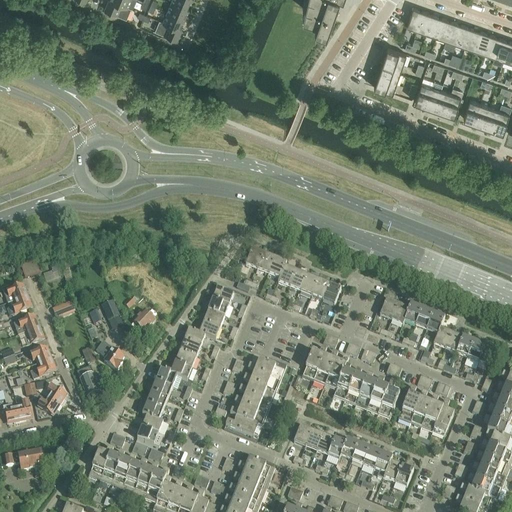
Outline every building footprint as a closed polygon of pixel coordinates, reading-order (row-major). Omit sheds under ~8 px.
[(128,8),(110,1),(110,0),(108,0),(108,3),(104,10),(127,20),(131,9),(128,7),(128,8)] [(172,0),(171,3),(186,9),(187,9),(190,0),(172,0)] [(326,22),(333,0),(304,0),(302,7),(317,12),(315,18),(326,22)] [(186,9),(171,3),(167,13),(184,20),(189,10),(187,9),(186,9)] [(415,10),(415,8),(414,8),(407,27),(417,30),(424,11),(422,11),(422,12),(415,10)] [(425,13),(425,12),(424,11),(417,30),(427,33),(433,15),(432,14),(432,16),(425,13)] [(167,13),(163,22),(163,23),(180,30),(180,29),(184,20),(167,13)] [(434,17),(435,15),(433,15),(427,33),(437,37),(443,18),(442,18),(441,19),(434,17)] [(444,20),(444,18),(443,18),(437,37),(446,40),(453,21),(451,21),(451,22),(444,20)] [(177,41),(182,30),(180,29),(180,30),(163,23),(163,22),(159,21),(155,32),(177,41)] [(454,23),(454,22),(453,21),(446,40),(456,44),(463,25),(461,24),(461,26),(454,23)] [(463,27),(464,25),(463,25),(456,44),(466,47),(472,28),(471,28),(470,29),(463,27)] [(473,30),(474,29),(472,28),(466,47),(475,50),(482,32),(481,31),(480,32),(473,30)] [(483,33),(483,32),(482,32),(475,50),(485,54),(491,35),(490,34),(490,36),(483,33)] [(492,37),(493,35),(491,35),(485,54),(495,57),(501,38),(500,38),(499,39),(492,37)] [(502,40),(502,39),(501,38),(495,57),(504,60),(511,42),(509,41),(509,43),(502,40)] [(388,48),(387,50),(388,50),(386,57),(385,57),(384,58),(403,65),(406,55),(388,48)] [(403,65),(384,58),(384,60),(385,60),(383,67),(381,67),(381,68),(400,74),(403,65)] [(400,74),(381,68),(380,69),(382,70),(379,77),(378,76),(378,78),(396,84),(400,74)] [(396,84),(378,78),(377,79),(378,79),(378,82),(376,86),(375,86),(374,88),(393,94),(396,84)] [(435,109),(441,90),(443,85),(434,82),(432,87),(425,105),(427,106),(427,105),(431,106),(434,107),(434,108),(435,109)] [(415,102),(417,103),(417,101),(422,103),(424,104),(424,105),(425,105),(432,87),(422,83),(415,102)] [(461,106),(464,98),(461,97),(463,92),(453,88),(451,93),(445,112),(446,113),(446,111),(453,114),(453,115),(455,116),(458,105),(461,106)] [(451,93),(441,90),(435,109),(436,109),(437,108),(444,110),(443,112),(445,112),(451,93)] [(464,119),(465,119),(466,118),(473,120),(472,122),(474,122),(480,104),(470,100),(464,119)] [(490,107),(480,104),(474,122),(475,123),(475,121),(482,124),(482,125),(483,126),(490,107)] [(499,110),(490,107),(483,126),(485,126),(485,125),(488,126),(492,127),(492,129),(493,129),(499,110)] [(509,114),(499,110),(493,129),(494,129),(495,128),(497,129),(502,131),(501,132),(503,133),(509,114)] [(257,272),(264,255),(252,250),(246,267),(257,272)] [(275,260),(264,255),(257,272),(268,277),(275,260)] [(287,264),(275,260),(268,277),(279,281),(280,281),(285,268),(287,264)] [(35,278),(41,276),(37,265),(20,266),(26,281),(31,279),(35,278)] [(51,270),(53,275),(58,274),(59,278),(64,277),(60,267),(56,268),(56,266),(50,267),(51,270)] [(296,273),(285,268),(280,281),(279,281),(278,285),(290,290),(296,273)] [(296,273),(290,290),(301,294),(307,277),(296,273)] [(307,277),(301,294),(312,298),(319,281),(307,277)] [(329,286),(319,281),(312,298),(323,303),(329,286)] [(341,291),(329,286),(323,303),(334,307),(341,291)] [(28,298),(26,292),(24,293),(22,287),(11,291),(10,288),(2,291),(8,305),(28,298)] [(229,308),(234,297),(217,290),(213,302),(229,308)] [(31,311),(29,304),(31,304),(28,298),(8,305),(10,310),(7,311),(9,317),(11,318),(31,311)] [(129,312),(138,302),(134,299),(133,301),(131,299),(124,307),(129,312)] [(380,318),(391,323),(398,306),(387,301),(380,318)] [(213,302),(208,313),(225,319),(229,308),(213,302)] [(120,317),(113,303),(102,308),(108,322),(120,317)] [(71,304),(53,311),(56,320),(74,313),(71,304)] [(398,306),(391,323),(403,327),(405,323),(404,323),(409,310),(398,306)] [(409,310),(404,323),(405,323),(415,328),(422,311),(411,306),(409,310)] [(434,315),(422,311),(415,328),(427,332),(434,315)] [(145,312),(141,316),(133,325),(144,335),(156,323),(145,312)] [(208,313),(204,324),(221,331),(225,319),(208,313)] [(434,315),(427,332),(438,337),(441,330),(445,320),(434,315)] [(24,330),(25,335),(40,329),(38,323),(36,324),(34,318),(18,324),(21,331),(24,330)] [(199,335),(205,338),(216,342),(221,331),(204,324),(199,335)] [(40,329),(25,335),(27,340),(25,341),(28,348),(43,342),(41,336),(43,335),(40,329)] [(438,337),(433,347),(444,351),(451,334),(441,330),(438,337)] [(189,331),(184,342),(201,349),(205,338),(199,335),(189,331)] [(462,339),(451,334),(444,351),(455,356),(462,339)] [(474,344),(462,339),(455,356),(467,361),(474,344)] [(184,342),(180,353),(197,360),(201,349),(184,342)] [(124,360),(103,344),(97,353),(107,360),(104,364),(117,373),(123,365),(121,364),(124,360)] [(485,348),(474,344),(467,361),(478,365),(485,348)] [(497,353),(485,348),(478,365),(490,370),(497,353)] [(36,362),(37,367),(53,361),(50,355),(48,355),(46,349),(30,355),(33,363),(36,362)] [(314,384),(324,358),(327,352),(322,350),(319,356),(312,354),(302,379),(314,384)] [(6,367),(17,363),(12,351),(1,355),(6,367)] [(87,365),(95,362),(90,351),(83,354),(87,365)] [(180,353),(175,365),(192,372),(197,360),(180,353)] [(330,361),(324,358),(314,384),(325,389),(335,363),(338,356),(333,354),(330,361)] [(335,363),(325,389),(335,393),(336,393),(346,367),(347,367),(349,361),(344,359),(341,365),(335,363)] [(257,369),(250,367),(248,372),(255,374),(280,385),(285,373),(287,368),(267,360),(265,365),(259,362),(257,369)] [(53,361),(37,367),(32,369),(34,373),(31,374),(34,381),(55,373),(53,367),(55,367),(53,361)] [(171,376),(171,375),(170,376),(177,379),(188,383),(192,372),(175,365),(171,376)] [(335,393),(333,399),(343,404),(354,378),(348,376),(351,369),(347,367),(346,367),(336,393),(335,393)] [(101,394),(91,369),(77,374),(87,399),(101,394)] [(161,371),(156,383),(173,390),(177,379),(170,376),(171,375),(161,371)] [(354,378),(343,404),(355,408),(365,383),(359,380),(362,374),(357,372),(354,378)] [(252,381),(245,378),(243,383),(250,386),(276,396),(280,385),(255,374),(252,381)] [(511,378),(503,375),(501,380),(508,383),(506,389),(511,391),(511,378)] [(365,383),(355,408),(366,413),(376,387),(370,385),(373,378),(368,376),(365,383)] [(379,381),(376,387),(366,413),(377,417),(388,392),(382,389),(384,383),(379,381)] [(156,383),(151,394),(168,401),(173,390),(156,383)] [(35,385),(24,388),(26,398),(37,396),(36,389),(35,385)] [(390,385),(388,392),(377,417),(389,422),(400,396),(393,394),(395,387),(390,385)] [(248,392),(241,389),(239,394),(246,397),(271,407),(276,396),(250,386),(248,392)] [(511,391),(506,389),(499,386),(497,391),(503,394),(501,400),(511,403),(511,391)] [(50,395),(47,399),(61,408),(64,403),(62,401),(66,396),(52,387),(48,394),(50,395)] [(411,390),(410,393),(398,422),(409,426),(420,401),(414,398),(416,392),(411,390)] [(151,394),(147,405),(164,412),(168,401),(151,394)] [(422,394),(420,401),(409,426),(420,431),(431,405),(425,403),(427,396),(422,394)] [(243,403),(237,400),(235,405),(241,408),(267,418),(271,407),(246,397),(243,403)] [(511,403),(501,400),(494,397),(492,402),(499,405),(497,411),(511,416),(511,403)] [(436,407),(439,400),(434,398),(431,405),(420,431),(432,435),(442,409),(436,407)] [(61,408),(47,399),(44,403),(42,402),(38,409),(52,418),(56,412),(57,413),(61,408)] [(22,408),(17,409),(20,424),(26,423),(26,421),(32,420),(29,403),(21,405),(22,408)] [(442,410),(442,409),(432,435),(444,440),(454,414),(447,412),(450,405),(445,403),(442,410)] [(147,405),(142,417),(146,419),(159,423),(160,423),(164,412),(147,405)] [(11,407),(4,409),(7,425),(14,424),(14,426),(20,424),(17,409),(12,410),(11,407)] [(239,414),(232,411),(230,416),(237,419),(262,429),(267,418),(241,408),(239,414)] [(495,416),(492,422),(511,429),(511,416),(497,411),(490,408),(488,413),(495,416)] [(146,419),(142,429),(159,436),(163,438),(168,426),(160,423),(159,423),(146,419)] [(234,425),(228,422),(226,427),(258,441),(262,429),(237,419),(234,425)] [(511,429),(492,422),(486,419),(483,425),(490,427),(488,433),(511,443),(511,429)] [(292,449),(304,454),(306,449),(312,432),(301,428),(292,449)] [(154,448),(159,436),(142,429),(137,441),(154,448)] [(323,437),(312,432),(306,449),(317,454),(323,437)] [(511,456),(511,443),(488,433),(486,439),(492,441),(490,447),(511,456)] [(335,441),(323,437),(317,454),(328,458),(335,441)] [(345,445),(335,441),(328,458),(339,463),(341,459),(346,446),(345,445)] [(359,446),(347,442),(345,445),(346,446),(341,459),(352,463),(359,446)] [(511,469),(511,466),(511,456),(490,447),(483,445),(481,450),(488,452),(485,458),(485,459),(511,469)] [(370,451),(359,446),(352,463),(363,468),(370,451)] [(89,479),(101,484),(111,458),(114,451),(109,449),(106,456),(99,453),(89,479)] [(381,455),(370,451),(363,468),(374,472),(381,455)] [(44,469),(42,457),(41,452),(0,459),(2,469),(20,466),(21,473),(44,469)] [(117,460),(111,458),(101,484),(112,488),(122,462),(125,456),(120,454),(117,460)] [(381,455),(374,472),(380,474),(378,478),(383,480),(385,476),(386,477),(391,464),(393,460),(381,455)] [(485,458),(479,456),(477,461),(483,464),(481,470),(507,480),(511,469),(485,459),(485,458)] [(128,465),(122,462),(112,488),(123,492),(133,467),(136,460),(131,458),(128,465)] [(247,468),(240,466),(238,471),(245,473),(270,484),(275,471),(249,461),(247,468)] [(139,469),(133,467),(123,492),(134,497),(144,471),(147,465),(142,463),(139,469)] [(402,468),(391,464),(386,477),(385,476),(383,480),(395,485),(402,468)] [(151,474),(144,471),(134,497),(145,501),(155,476),(156,476),(158,469),(153,467),(151,474)] [(507,480),(481,470),(474,467),(472,472),(479,475),(476,481),(502,491),(507,480)] [(414,473),(402,468),(395,485),(407,490),(414,473)] [(162,478),(156,476),(155,476),(145,501),(156,506),(167,480),(169,474),(164,472),(162,478)] [(242,479),(235,477),(233,482),(240,484),(266,495),(270,484),(245,473),(242,479)] [(502,491),(476,481),(470,478),(468,483),(474,486),(472,492),(494,501),(494,502),(497,503),(502,491)] [(168,489),(171,482),(167,480),(156,506),(153,511),(166,511),(174,491),(168,489)] [(174,491),(166,511),(178,511),(185,495),(180,493),(182,486),(177,484),(174,491)] [(238,490),(231,488),(229,493),(236,496),(261,506),(266,495),(240,484),(238,490)] [(472,492),(465,489),(462,488),(460,493),(466,496),(464,502),(489,511),(494,502),(494,501),(472,492)] [(191,498),(193,491),(188,489),(186,495),(185,495),(178,511),(191,511),(197,500),(191,498)] [(199,493),(197,500),(191,511),(206,511),(207,511),(209,505),(202,502),(204,495),(199,493)] [(233,502),(227,499),(225,504),(231,507),(244,511),(258,511),(261,506),(236,496),(233,502)] [(489,511),(464,502),(457,499),(455,504),(462,507),(459,511),(489,511)]
